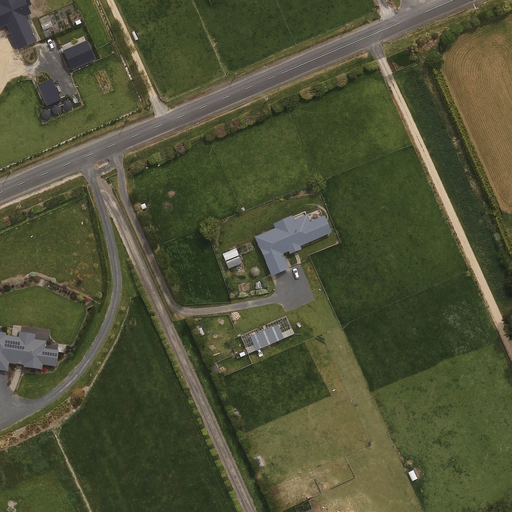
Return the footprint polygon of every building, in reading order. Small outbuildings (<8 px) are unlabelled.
[(310,223),(307,216),(294,221),(293,218),(274,226),(275,229),(255,238),(271,278),(288,271),(283,259),(301,251),(300,248),(331,235),(324,217),(310,223)] [(239,256),(253,251),(250,244),(223,254),(225,261),(239,256)] [(239,256),(225,261),(228,269),(242,264),(239,256)] [(22,326),(13,325),(12,336),(0,334),(0,371),(8,372),(9,364),(25,366),(24,368),(43,371),(44,366),(58,368),(59,354),(64,354),(65,346),(34,342),(35,335),(21,334),(22,326)] [(280,334),(277,327),(251,338),(257,353),(295,337),(292,329),(280,334)] [(206,340),(201,329),(195,331),(200,342),(206,340)] [(263,466),(260,456),(253,459),(257,469),(263,466)] [(413,471),(408,474),(412,483),(418,480),(413,471)]
